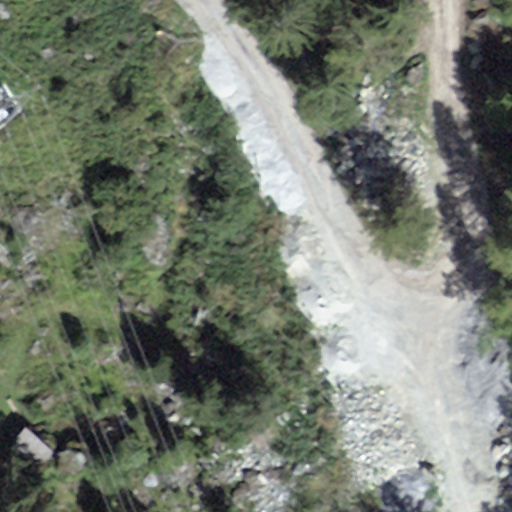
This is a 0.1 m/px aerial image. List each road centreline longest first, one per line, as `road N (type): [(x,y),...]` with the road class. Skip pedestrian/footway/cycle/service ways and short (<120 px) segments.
road 1 (track): [(210,0),(378,284),(412,297),(449,287),(467,250),(447,84),(446,0)]
road 2 (track): [(412,297),(478,511)]
